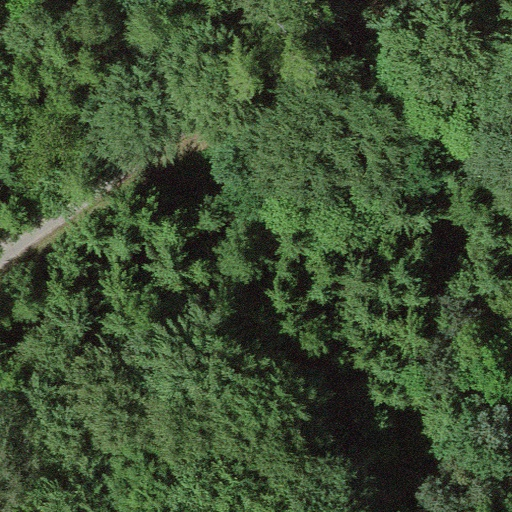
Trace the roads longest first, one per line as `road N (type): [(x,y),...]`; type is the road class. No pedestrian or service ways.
road 1 (motorway): [(65,511),(511,260)]
road 2 (unclassified): [(320,0),(195,108),(0,251)]
road 3 (motorway): [(251,0),(0,140)]
